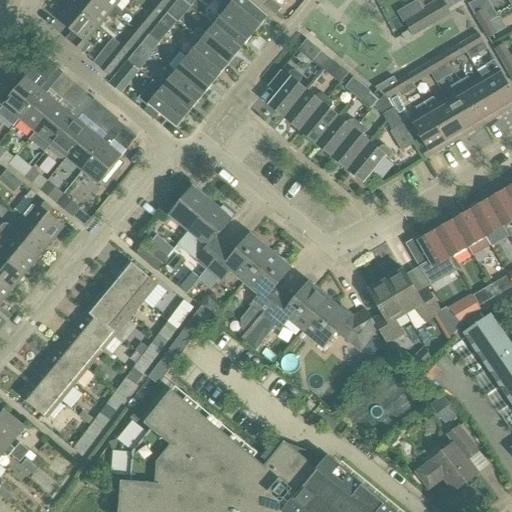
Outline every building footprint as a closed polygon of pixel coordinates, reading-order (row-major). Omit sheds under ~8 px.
[(99,0),(68,0),(68,1),(99,26),(108,16),(112,19),(117,19),(119,16),(99,0)] [(99,0),(119,16),(121,13),(120,9),(116,6),(120,0),(99,0)] [(158,0),(147,13),(154,19),(170,0),(158,0)] [(182,0),(178,0),(167,14),(177,22),(190,6),(182,0)] [(224,1),(221,5),(255,33),(269,17),(248,0),(235,0),(232,3),(229,0),(224,1)] [(272,0),(269,0),(265,6),(276,15),(282,8),(272,0)] [(68,1),(55,17),(79,37),(74,44),(84,53),(92,44),(87,41),(99,26),(68,1)] [(435,4),(424,11),(429,20),(440,13),(435,4)] [(222,16),(214,26),(242,49),(255,33),(221,5),(217,9),(218,14),(222,16)] [(484,9),(475,14),(482,26),(491,22),(484,9)] [(424,11),(404,23),(413,37),(433,26),(429,20),(424,11)] [(147,13),(121,45),(128,51),(154,19),(147,13)] [(491,22),(482,26),(489,38),(498,33),(491,22)] [(160,23),(154,29),(164,37),(170,31),(160,23)] [(195,32),(193,35),(195,36),(229,64),(242,49),(214,26),(206,36),(200,31),(195,32)] [(154,29),(149,36),(159,44),(164,37),(154,29)] [(471,39),(461,44),(466,53),(476,47),(484,43),(479,34),(471,39)] [(194,50),(188,57),(216,80),(229,64),(195,36),(190,42),(191,47),(194,50)] [(306,39),(298,49),(324,70),(332,60),(306,39)] [(461,44),(443,55),(448,63),(466,53),(461,44)] [(121,45),(102,68),(109,74),(128,51),(121,45)] [(504,45),(496,50),(503,62),(511,57),(504,45)] [(134,54),(128,61),(138,69),(143,62),(134,54)] [(443,55),(426,65),(431,74),(448,63),(443,55)] [(188,57),(175,73),(203,96),(216,80),(188,57)] [(511,57),(503,62),(510,74),(511,72),(511,57)] [(332,60),(324,70),(340,83),(348,73),(332,60)] [(128,61),(110,83),(120,91),(138,69),(128,61)] [(490,72),(481,77),(482,79),(502,114),(511,108),(511,90),(500,69),(495,61),(486,66),(490,72)] [(426,65),(409,76),(414,84),(417,90),(414,84),(431,74),(426,65)] [(169,80),(162,88),(190,112),(203,96),(175,73),(168,67),(164,72),(165,77),(169,80)] [(54,84),(62,74),(55,69),(47,79),(54,84)] [(290,78),(268,105),(284,118),(307,90),(298,83),(302,79),(301,75),(295,70),(291,70),(287,75),(290,78)] [(397,82),(396,83),(401,92),(414,84),(409,76),(397,82)] [(0,116),(2,114),(15,125),(20,118),(43,91),(40,88),(26,77),(5,102),(0,98),(0,116)] [(353,77),(345,87),(355,96),(364,86),(353,77)] [(467,77),(459,82),(464,90),(485,125),(502,114),(482,79),(472,85),(467,77)] [(59,104),(46,93),(54,84),(47,79),(40,88),(43,91),(20,118),(35,131),(59,104)] [(153,81),(139,97),(148,105),(158,113),(175,127),(176,128),(190,112),(162,88),(153,81)] [(455,95),(447,100),(467,135),(485,125),(464,90),(459,82),(450,87),(455,95)] [(364,86),(355,96),(362,101),(370,91),(364,86)] [(307,90),(284,118),(300,131),(328,97),(323,94),(318,94),(316,97),(307,90)] [(85,110),(93,100),(86,95),(78,104),(85,110)] [(328,97),(300,131),(316,144),(339,116),(330,109),(333,106),(332,101),(328,97)] [(432,98),(424,103),(429,111),(450,145),(467,135),(447,100),(437,106),(432,98)] [(420,116),(412,121),(421,137),(414,141),(419,150),(426,145),(429,150),(423,153),(427,159),(432,155),(450,145),(429,111),(424,103),(415,108),(420,116)] [(35,131),(29,139),(45,152),(51,144),(74,117),(71,114),(59,104),(35,131)] [(90,130),(78,119),(85,110),(78,104),(71,114),(74,117),(51,144),(52,145),(50,148),(51,150),(55,154),(59,158),(62,158),(64,156),(67,158),(90,130)] [(148,105),(143,111),(152,118),(153,119),(158,113),(148,105)] [(395,108),(383,115),(388,122),(399,116),(395,108)] [(339,116),(316,144),(331,157),(359,123),(354,119),(350,120),(347,123),(339,116)] [(399,116),(388,122),(392,129),(391,133),(402,151),(415,144),(399,116)] [(117,136),(125,127),(118,121),(110,131),(117,136)] [(359,123),(331,157),(347,170),(370,142),(362,135),(364,132),(364,127),(359,123)] [(106,143),(102,140),(90,130),(67,158),(82,171),(106,143)] [(106,143),(82,171),(100,184),(102,181),(106,185),(124,163),(120,159),(122,156),(109,145),(117,136),(110,131),(102,140),(106,143)] [(370,142),(347,170),(364,183),(386,156),(389,159),(392,155),(392,151),(386,146),(381,146),(379,149),(370,142)] [(473,143),(461,148),(468,163),(480,158),(473,143)] [(0,146),(0,164),(2,166),(6,161),(9,164),(14,157),(0,146)] [(266,151),(253,168),(265,176),(277,159),(266,151)] [(47,181),(32,168),(24,177),(40,190),(47,181)] [(63,194),(47,181),(40,190),(56,203),(63,194)] [(193,187),(170,214),(190,230),(212,202),(193,187)] [(511,199),(505,189),(488,199),(504,227),(511,222),(511,199)] [(33,201),(21,217),(51,242),(65,226),(49,213),(53,209),(32,191),(27,196),(33,201)] [(63,194),(56,203),(73,217),(80,208),(63,194)] [(488,199),(470,210),(490,245),(498,240),(494,233),(504,227),(488,199)] [(189,253),(208,268),(226,245),(217,237),(232,219),(231,218),(234,214),(224,206),(221,209),(212,202),(190,230),(201,239),(189,253)] [(470,210),(452,220),(469,248),(473,255),(490,245),(470,210)] [(3,224),(1,227),(38,258),(51,242),(21,217),(12,227),(8,223),(3,224)] [(452,220),(435,230),(451,259),(469,248),(452,220)] [(0,236),(3,239),(0,241),(0,252),(25,274),(38,258),(1,227),(0,227),(0,236)] [(435,230),(417,241),(429,261),(419,267),(430,286),(458,270),(457,268),(451,259),(435,230)] [(246,282),(271,251),(251,234),(237,251),(228,244),(226,245),(208,268),(208,269),(202,276),(213,285),(219,278),(222,280),(231,269),(246,282)] [(149,241),(139,253),(157,269),(168,256),(149,241)] [(259,310),(237,336),(245,343),(288,290),(286,292),(277,285),(291,267),(271,251),(246,282),(261,294),(252,305),(259,310)] [(0,279),(12,289),(25,274),(0,252),(0,279)] [(129,261),(115,278),(144,301),(158,284),(129,261)] [(404,269),(387,279),(407,314),(417,308),(426,321),(442,311),(428,287),(418,293),(404,269)] [(511,282),(508,275),(490,285),(497,296),(511,286),(511,282)] [(115,278),(102,295),(130,318),(144,301),(115,278)] [(0,304),(12,289),(0,279),(0,304)] [(387,279),(369,290),(384,314),(374,320),(388,343),(405,334),(396,320),(407,314),(387,279)] [(288,290),(245,343),(253,350),(259,343),(262,345),(277,326),(280,328),(289,317),(304,330),(330,299),(310,282),(297,298),(288,290)] [(490,285),(466,300),(475,316),(482,311),(479,306),(497,296),(490,285)] [(102,295),(88,311),(117,334),(130,318),(102,295)] [(207,297),(199,307),(200,308),(210,316),(215,319),(223,310),(207,297)] [(330,299),(304,330),(324,347),(337,331),(360,351),(378,329),(366,309),(355,315),(352,313),(342,305),(340,307),(330,299)] [(185,301),(170,322),(177,328),(193,307),(185,301)] [(200,308),(148,378),(158,386),(210,316),(200,308)] [(88,311),(75,328),(103,351),(105,348),(113,354),(123,341),(116,335),(117,334),(88,311)] [(511,345),(492,315),(466,333),(511,400),(511,345)] [(170,322),(157,339),(164,346),(168,341),(177,328),(170,322)] [(75,328),(61,345),(89,368),(103,351),(75,328)] [(157,339),(144,357),(152,363),(164,346),(157,339)] [(61,345),(47,361),(75,385),(89,368),(61,345)] [(144,357),(134,370),(142,376),(152,363),(144,357)] [(47,361),(34,378),(62,401),(75,385),(47,361)] [(34,378),(19,396),(47,419),(62,401),(34,378)] [(127,379),(118,391),(126,397),(135,385),(127,379)] [(118,391),(108,404),(116,410),(126,397),(118,391)] [(151,430),(132,452),(130,482),(121,481),(118,511),(394,511),(328,458),(318,470),(285,442),(265,467),(171,391),(144,424),(151,430)] [(433,404),(446,421),(457,414),(444,396),(433,404)] [(0,405),(0,436),(10,445),(25,427),(0,405)] [(101,413),(92,426),(100,432),(109,420),(101,413)] [(92,426),(74,451),(82,456),(100,432),(92,426)] [(454,443),(416,473),(429,489),(443,478),(454,492),(478,473),(468,459),(478,451),(459,427),(448,435),(454,443)] [(0,436),(0,457),(10,445),(0,436)] [(20,443),(15,449),(25,457),(30,451),(20,443)] [(15,449),(11,454),(21,463),(25,457),(15,449)]
